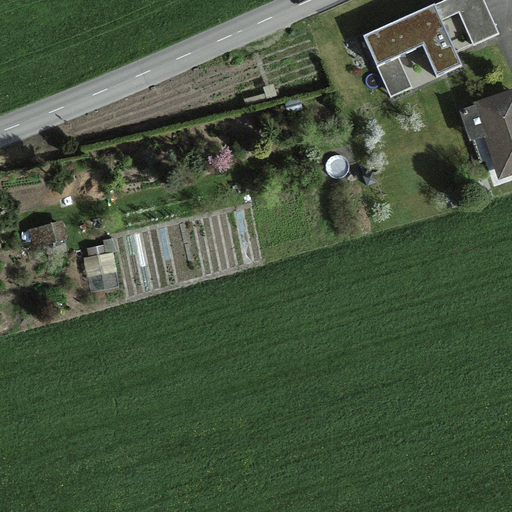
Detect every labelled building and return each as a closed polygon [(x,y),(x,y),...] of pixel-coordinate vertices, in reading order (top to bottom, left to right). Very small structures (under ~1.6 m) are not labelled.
[(483,0),(449,0),(436,6),(457,53),(499,35),(483,0)] [(436,80),(464,68),(457,53),(436,6),(363,38),(390,100),(413,90),(399,59),(423,49),(436,80)] [(511,104),(509,96),(460,112),(477,163),(494,157),(498,170),(511,165),(511,104)] [(68,241),(63,222),(29,230),(33,249),(68,241)] [(88,258),(81,259),(84,271),(87,270),(91,293),(120,288),(113,253),(118,252),(115,239),(103,241),(104,246),(87,249),(88,258)]
